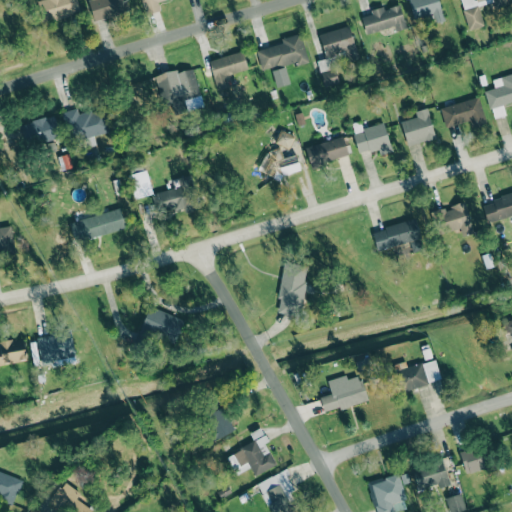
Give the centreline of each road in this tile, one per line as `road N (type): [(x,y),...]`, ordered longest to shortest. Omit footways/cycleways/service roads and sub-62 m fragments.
road 1 (residential): [(0,297),(196,250),(511,151)]
road 2 (residential): [(343,511),(196,250)]
road 3 (residential): [(0,84),(280,0)]
road 4 (residential): [(316,464),(511,398)]
